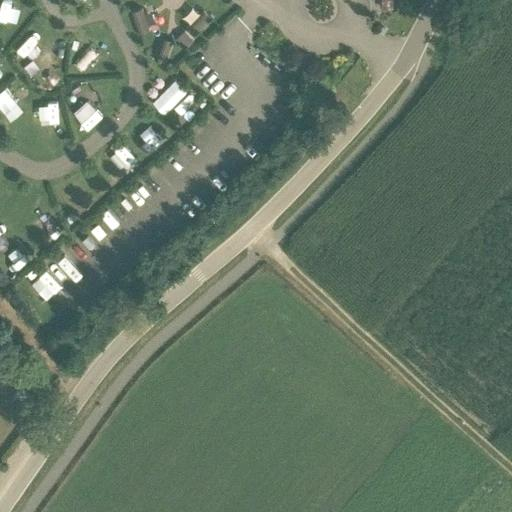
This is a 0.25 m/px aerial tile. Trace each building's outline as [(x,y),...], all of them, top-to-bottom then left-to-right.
[(143,6),(130,10),(138,32),(151,28),(143,6)] [(196,35),(213,18),(204,9),(187,25),(196,35)] [(193,37),(186,29),(177,39),(184,46),(193,37)] [(166,62),(175,40),(163,35),(154,57),(166,62)] [(185,123),(201,105),(178,84),(161,102),(185,123)] [(75,178),(57,192),(78,218),(95,204),(75,178)] [(15,396),(31,409),(38,400),(22,387),(15,396)]
